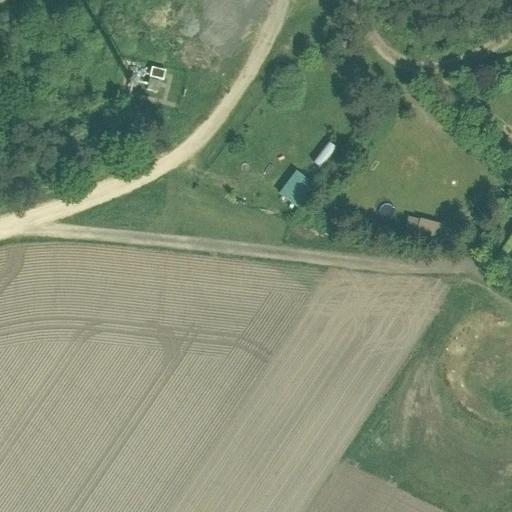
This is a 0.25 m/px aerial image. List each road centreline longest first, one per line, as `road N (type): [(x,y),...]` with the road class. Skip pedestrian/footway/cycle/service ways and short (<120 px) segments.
road 1 (track): [(511,297),(458,272),(25,225)]
road 2 (track): [(0,231),(177,157),(242,86),(283,0)]
road 3 (track): [(350,0),(382,52),(403,65),(447,64),(511,33)]
